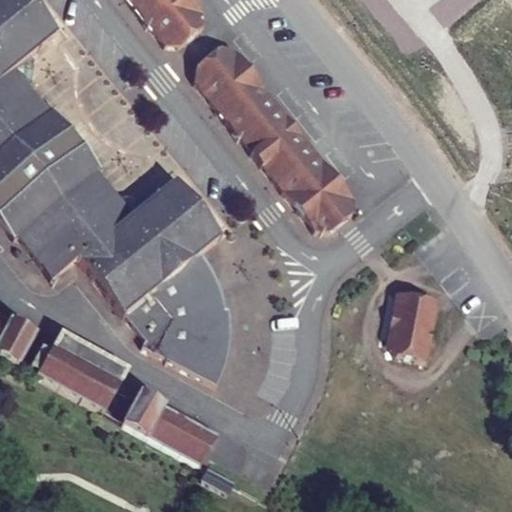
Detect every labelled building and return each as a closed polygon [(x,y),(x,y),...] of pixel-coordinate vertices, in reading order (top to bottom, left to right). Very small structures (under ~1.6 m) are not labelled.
[(77,265),(84,273),(123,321),(144,347),(141,351),(216,390),(221,380),(225,365),(227,354),(228,350),(229,334),(228,319),(227,314),(224,315),(222,306),(217,292),(211,278),(203,266),(198,261),(220,243),(175,186),(149,207),(145,202),(126,200),(121,204),(100,179),(103,176),(52,114),(49,116),(28,90),(31,87),(35,65),(31,60),(57,40),(24,0),(0,0),(0,225),(2,227),(17,246),(20,243),(54,283),(74,267),(77,265)] [(186,0),(126,0),(167,51),(180,54),(204,35),(204,22),(186,0)] [(262,169),(316,236),(331,238),(355,219),(357,204),(235,54),(220,53),(196,73),(195,88),(252,156),(250,159),(260,171),(262,169)] [(401,368),(431,371),(437,319),(426,307),(396,303),(389,355),(401,368)] [(426,307),(437,319),(439,308),(426,307)] [(0,324),(0,360),(18,371),(34,343),(0,324)] [(30,378),(102,417),(126,375),(63,340),(53,359),(44,354),(30,378)] [(143,396),(123,429),(209,472),(225,438),(143,396)]
